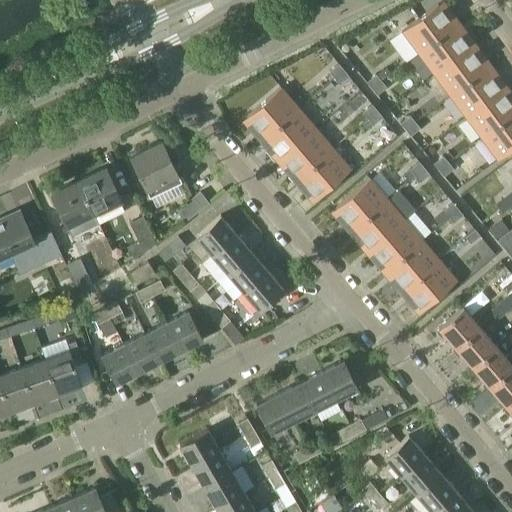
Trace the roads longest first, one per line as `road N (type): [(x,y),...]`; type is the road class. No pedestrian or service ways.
road 1 (secondary): [(0,118),(146,55),(247,0)]
road 2 (residential): [(346,297),(219,152),(184,88)]
road 3 (residential): [(118,427),(304,332),(346,297)]
road 4 (residential): [(511,490),(346,297)]
road 5 (secondary): [(202,0),(0,102)]
road 6 (residential): [(0,175),(184,88)]
road 7 (residential): [(184,88),(363,0)]
road 8 (residential): [(0,477),(118,427)]
